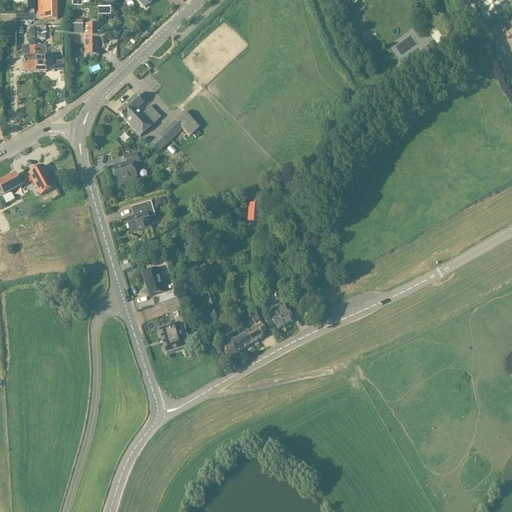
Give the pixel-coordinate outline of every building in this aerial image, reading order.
[(37,0),(38,21),(45,21),(57,20),(56,0),(37,0)] [(34,15),(21,15),(15,15),(15,23),(34,23),(34,15)] [(35,27),(36,41),(45,41),(45,27),(35,27)] [(99,27),(86,27),(71,27),(71,37),(86,37),(86,56),(99,57),(99,27)] [(24,58),(25,73),(36,73),(35,58),(35,47),(30,47),(30,58),(24,58)] [(42,47),(35,47),(35,58),(36,73),(46,73),(46,58),(42,58),(42,47)] [(136,96),(118,114),(140,138),(152,126),(153,126),(161,119),(146,102),(144,104),(136,96)] [(199,128),(184,113),(175,122),(151,145),(158,153),(183,131),(189,138),(192,135),(196,139),(200,135),(196,131),(199,128)] [(125,164),(111,168),(115,184),(136,177),(133,167),(140,165),(137,154),(124,158),(125,164)] [(28,175),(19,180),(16,175),(0,183),(0,189),(4,197),(32,182),(40,197),(56,189),(44,166),(28,175)] [(148,219),(155,217),(151,202),(132,208),(135,217),(126,220),(130,234),(151,228),(148,219)] [(249,223),(259,224),(261,206),(251,205),(249,223)] [(57,232),(64,261),(66,260),(66,261),(73,259),(73,258),(83,255),(80,245),(78,246),(74,232),(64,235),(63,230),(64,230),(61,220),(45,224),(48,235),(57,232)] [(289,253),(285,254),(282,254),(284,266),(301,263),(306,261),(305,252),(304,253),(303,250),(298,251),(297,248),(288,249),(289,253)] [(200,285),(201,285),(213,282),(210,266),(197,269),(200,285)] [(157,270),(142,275),(149,298),(164,293),(157,270)] [(175,292),(161,296),(164,303),(177,299),(175,292)] [(205,296),(209,309),(216,306),(212,294),(205,296)] [(180,308),(178,302),(164,306),(166,312),(180,308)] [(272,311),(268,313),(269,317),(278,331),(292,322),(284,308),(282,309),(280,306),(272,311)] [(256,327),(261,324),(256,317),(251,320),(256,327)] [(159,331),(166,353),(165,353),(166,354),(167,354),(166,353),(183,348),(183,349),(184,348),(184,347),(183,346),(189,345),(181,319),(175,321),(176,325),(160,330),(159,330),(159,331)] [(247,334),(253,345),(264,339),(261,335),(266,333),(262,326),(247,334)] [(242,337),(237,331),(227,337),(231,344),(223,348),(230,359),(253,345),(247,334),(242,337)]
